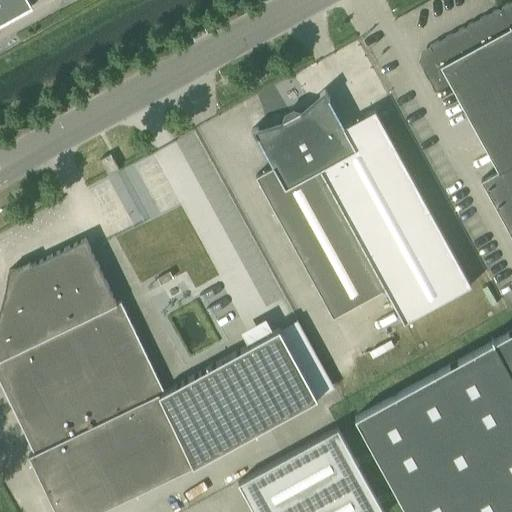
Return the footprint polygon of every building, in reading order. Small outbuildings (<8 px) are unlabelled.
[(0,0),(0,21),(31,4),(29,0),(0,0)] [(511,0),(502,5),(501,9),(511,28),(511,0)] [(463,27),(429,45),(431,48),(425,67),(423,68),(435,91),(450,83),(498,170),(481,179),(511,235),(511,28),(501,9),(498,8),(467,24),(466,28),(463,27)] [(289,111),(385,287),(404,321),(471,284),(375,109),(345,125),(325,88),(302,109),(293,108),(289,111)] [(256,174),(333,316),(385,287),(289,111),(285,113),(283,120),(251,129),(271,165),(256,174)] [(100,159),(109,175),(120,169),(110,153),(100,159)] [(213,250),(207,250),(223,282),(223,283),(235,306),(259,294),(259,289),(248,268),(241,269),(240,256),(238,251),(236,230),(246,249),(244,223),(232,199),(219,200),(219,199),(210,199),(215,209),(220,209),(221,233),(212,238),(224,237),(223,219),(235,243),(225,244),(213,250)] [(56,511),(95,511),(193,465),(317,398),(279,328),(164,391),(121,300),(117,302),(86,238),(31,264),(29,260),(9,270),(6,288),(1,307),(0,309),(0,381),(34,452),(29,455),(56,511)] [(511,511),(511,329),(355,416),(407,511),(511,511)] [(383,511),(338,428),(239,482),(255,511),(383,511)]
